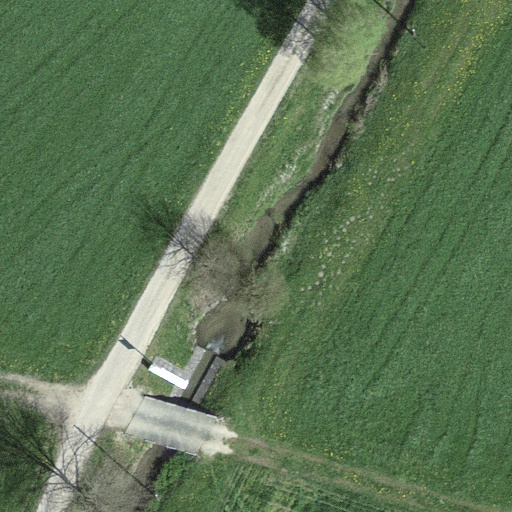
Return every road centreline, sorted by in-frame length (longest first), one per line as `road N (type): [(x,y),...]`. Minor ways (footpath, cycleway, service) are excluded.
road 1 (track): [(48,511),(91,403),(329,0)]
road 2 (track): [(0,383),(134,412),(214,411),(511,503)]
